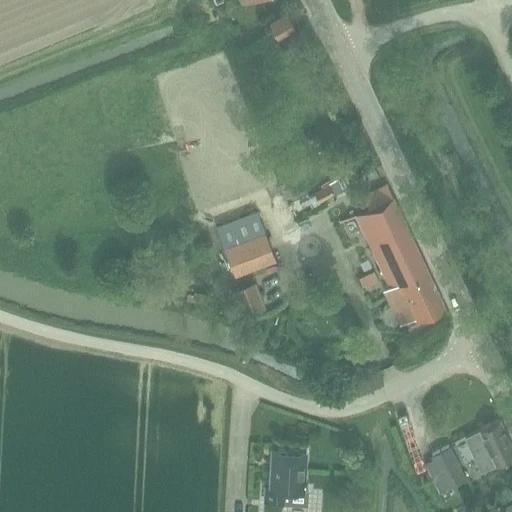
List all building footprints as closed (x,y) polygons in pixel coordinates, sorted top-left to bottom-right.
[(270,19),(277,35),(296,27),(291,17),(288,10),(270,19)] [(310,130),(305,135),(307,141),(314,142),(318,137),(316,131),(310,130)] [(319,201),(350,185),(345,175),(314,191),(319,201)] [(356,214),(390,286),(384,289),(392,303),(386,306),(383,314),(387,321),(394,324),(401,323),(407,320),(409,324),(412,322),(446,306),(389,185),(364,196),(369,208),(356,214)] [(265,229),(223,245),(225,249),(235,275),(276,259),(267,233),(265,229)] [(363,288),(379,281),(374,270),(358,277),(363,288)] [(256,281),(232,290),(242,315),(266,306),(256,281)] [(481,469),(511,454),(511,443),(501,420),(466,436),(481,469)] [(432,455),(434,458),(426,462),(441,492),(467,479),(450,446),(432,455)] [(273,450),(270,488),(265,488),(264,502),(284,503),(308,505),(308,490),(303,489),(305,452),(273,450)]
